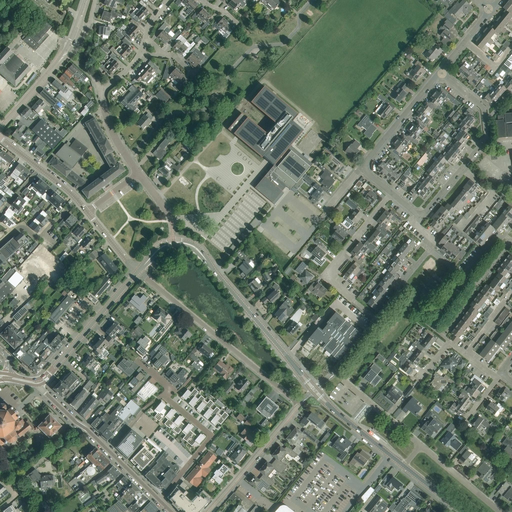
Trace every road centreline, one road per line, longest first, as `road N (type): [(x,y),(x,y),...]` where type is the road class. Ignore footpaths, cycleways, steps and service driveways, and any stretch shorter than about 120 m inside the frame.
road 1 (residential): [(208,511),(298,405),(138,271)]
road 2 (residential): [(391,193),(417,214),(426,211),(484,140),(484,118)]
road 3 (residential): [(335,372),(428,249)]
road 4 (secondary): [(300,373),(201,255)]
road 5 (residential): [(159,500),(209,436),(163,395)]
road 6 (tertiary): [(0,128),(65,53),(78,23)]
road 7 (secondary): [(51,370),(138,271)]
road 8 (residential): [(0,508),(16,495),(11,482),(84,427)]
road 9 (residential): [(363,166),(440,72)]
